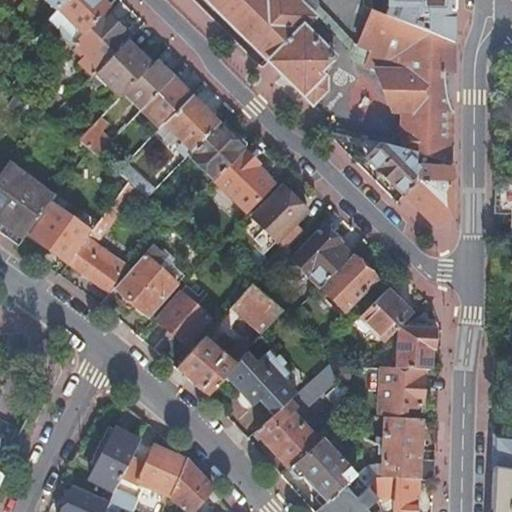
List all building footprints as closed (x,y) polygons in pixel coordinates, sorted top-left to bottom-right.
[(42,0),(56,11),(65,0),(42,0)] [(65,0),(56,11),(49,19),(74,45),(103,14),(107,9),(98,0),(65,0)] [(204,0),(281,75),(285,79),(312,106),(326,92),(326,80),(323,77),(320,73),(329,64),(334,58),(304,29),(314,18),(296,0),(204,0)] [(367,0),(371,11),(389,17),(388,0),(367,0)] [(388,0),(389,17),(454,42),(454,0),(388,0)] [(389,17),(371,11),(358,46),(357,48),(370,52),(364,69),(375,73),(391,115),(402,116),(400,152),(416,155),(451,164),(454,163),(452,114),(451,112),(449,108),(448,102),(446,96),(445,90),(444,82),(444,76),(450,76),(456,76),(456,42),(454,42),(389,17)] [(78,63),(92,77),(94,75),(126,42),(129,39),(103,14),(74,45),(73,46),(84,56),(78,63)] [(126,42),(94,75),(119,99),(124,94),(151,66),(139,54),(126,42)] [(142,51),(139,54),(151,66),(155,63),(142,51)] [(124,94),(142,112),(172,80),(155,63),(151,66),(124,94)] [(320,73),(323,77),(332,68),(329,64),(320,73)] [(452,114),(456,76),(450,76),(444,76),(444,82),(445,90),(446,96),(448,102),(449,108),(451,112),(452,114)] [(172,80),(142,112),(160,129),(191,98),(172,80)] [(160,129),(157,133),(172,146),(179,140),(183,143),(176,150),(186,160),(189,157),(193,153),(219,127),(214,121),(204,112),(191,98),(160,129)] [(205,111),(204,112),(214,121),(215,120),(205,111)] [(100,120),(92,128),(100,135),(108,126),(100,120)] [(233,140),(219,127),(193,153),(189,157),(214,182),(244,151),(242,149),(245,146),(236,137),(233,140)] [(78,142),(90,151),(97,157),(105,149),(110,144),(100,135),(92,128),(88,132),(78,142)] [(400,152),(365,144),(361,148),(361,155),(403,197),(412,188),(416,155),(400,152)] [(156,145),(140,154),(147,166),(163,157),(156,145)] [(259,166),(244,151),(214,182),(247,213),(273,187),(255,170),(259,166)] [(448,221),(451,164),(416,155),(412,188),(403,197),(405,198),(434,227),(448,221)] [(0,234),(6,239),(19,248),(28,236),(50,205),(55,199),(8,163),(0,174),(0,234)] [(125,166),(117,174),(128,183),(147,199),(155,191),(125,166)] [(511,216),(511,177),(494,177),(494,216),(495,216),(495,211),(506,211),(506,216),(511,216)] [(286,250),(303,233),(294,224),(306,212),(282,189),(252,219),(264,230),(276,242),(277,241),(286,250)] [(87,239),(90,234),(50,205),(28,236),(68,265),(87,239)] [(117,215),(109,209),(92,232),(100,238),(117,215)] [(318,288),(351,257),(322,228),(291,260),(318,288)] [(276,242),(264,230),(254,240),(266,252),(276,242)] [(87,239),(68,265),(107,293),(120,275),(117,272),(123,264),(101,248),(100,248),(87,239)] [(151,248),(107,297),(111,301),(116,296),(129,308),(133,304),(135,305),(136,310),(141,316),(146,316),(148,317),(176,286),(156,268),(163,260),(165,262),(170,257),(164,251),(159,256),(151,248)] [(174,260),(170,257),(165,262),(163,260),(156,268),(176,286),(183,277),(169,265),(174,260)] [(375,281),(351,257),(318,288),(343,313),(375,281)] [(123,264),(117,272),(120,275),(126,266),(123,264)] [(248,270),(242,276),(251,285),(257,278),(248,270)] [(282,312),(251,286),(230,309),(261,334),(282,312)] [(411,316),(386,291),(359,319),(384,344),(399,329),(411,316)] [(186,347),(210,320),(180,295),(157,321),(186,347)] [(433,332),(399,329),(396,370),(429,372),(431,350),(433,350),(433,349),(436,347),(437,336),(433,332)] [(202,340),(175,369),(202,393),(206,396),(223,377),(245,352),(252,345),(243,338),(224,358),(202,340)] [(256,363),(245,352),(223,377),(252,408),(260,401),(273,416),(297,395),(283,380),(292,372),(271,349),(256,363)] [(335,383),(329,366),(297,395),(273,416),(255,433),(289,469),(292,466),(318,444),(294,418),(335,383)] [(380,391),(381,372),(369,371),(368,390),(380,391)] [(423,374),(381,372),(380,391),(379,414),(399,416),(401,408),(421,408),(423,374)] [(419,451),(421,422),(384,419),(382,449),(419,451)] [(332,431),(318,444),(292,466),(303,479),(318,496),(326,505),(366,469),(360,453),(356,465),(354,469),(351,472),(328,446),(337,437),(332,431)] [(131,459),(138,445),(115,433),(89,481),(113,493),(128,466),(131,459)] [(491,468),(493,468),(511,470),(511,438),(492,436),(491,468)] [(0,474),(11,453),(0,447),(0,474)] [(128,466),(113,493),(108,504),(121,510),(126,511),(130,511),(140,490),(139,490),(141,485),(164,495),(161,503),(165,506),(169,498),(184,463),(153,449),(146,465),(143,472),(128,466)] [(433,482),(434,462),(419,460),(419,451),(382,449),(381,466),(366,469),(369,477),(390,479),(394,479),(418,481),(433,482)] [(146,465),(131,459),(128,466),(143,472),(146,465)] [(219,499),(185,461),(184,463),(169,498),(185,511),(192,511),(207,496),(214,503),(219,499)] [(511,511),(511,470),(493,468),(491,511),(511,511)] [(322,508),(317,511),(367,511),(366,510),(377,500),(369,477),(366,469),(326,505),(322,508)] [(390,479),(369,477),(377,500),(389,501),(390,479)] [(416,511),(418,481),(394,479),(393,511),(416,511)] [(104,511),(108,504),(72,489),(61,511),(104,511)] [(326,505),(318,496),(315,499),(322,508),(326,505)]
